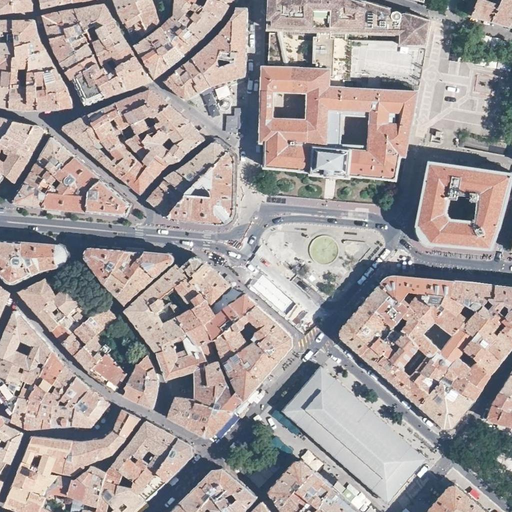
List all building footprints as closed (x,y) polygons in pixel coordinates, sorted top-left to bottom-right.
[(0,0),(0,12),(17,11),(34,9),(32,0),(0,0)] [(161,23),(161,22),(155,3),(153,3),(154,2),(154,1),(153,0),(115,0),(118,6),(119,10),(129,5),(137,0),(142,12),(140,13),(144,23),(148,32),(160,24),(161,23)] [(135,41),(148,32),(144,23),(140,13),(142,12),(137,0),(129,5),(119,10),(120,11),(124,20),(127,26),(129,30),(131,34),(135,41)] [(188,0),(176,0),(176,14),(203,39),(208,33),(209,33),(221,19),(222,18),(205,6),(205,5),(196,2),(195,1),(193,4),(188,0)] [(205,6),(222,18),(226,12),(231,4),(222,0),(207,0),(205,5),(205,6)] [(330,67),(331,36),(399,37),(398,46),(427,47),(432,20),(367,0),(266,0),(266,8),(271,8),(270,34),(294,35),(313,35),(312,67),(293,66),(269,66),(264,66),(262,95),(260,95),(260,99),(262,100),(262,108),(260,108),(260,112),(261,112),(261,116),(262,117),(261,118),(261,120),(262,120),(262,129),(261,129),(261,131),(262,131),(262,139),(261,139),(261,142),(265,142),(263,167),(311,171),(310,173),(314,173),(315,173),(315,172),(322,173),(322,174),(340,175),(340,174),(346,175),(346,176),(351,176),(398,180),(403,155),(407,156),(419,91),(330,88),(330,67)] [(467,0),(464,12),(469,14),(472,15),(475,6),(477,0),(467,0)] [(477,0),(475,6),(472,15),(488,19),(493,20),(502,0),(477,0)] [(511,0),(502,0),(493,20),(510,25),(511,25),(511,0)] [(116,44),(126,38),(119,25),(106,3),(97,4),(89,6),(76,8),(77,12),(86,28),(90,26),(96,23),(103,38),(95,42),(98,49),(99,51),(116,44)] [(213,41),(195,56),(195,58),(206,75),(212,85),(231,79),(246,75),(246,69),(248,7),(238,7),(230,23),(213,41)] [(77,12),(76,8),(63,11),(62,11),(44,15),(48,26),(55,50),(84,35),(83,33),(85,32),(87,31),(86,28),(77,12)] [(203,39),(176,14),(169,21),(183,36),(194,47),(200,41),(203,39)] [(2,20),(0,19),(0,29),(3,30),(15,29),(15,31),(17,43),(16,44),(41,39),(37,25),(35,19),(29,19),(6,20),(2,20)] [(183,36),(169,21),(165,25),(163,26),(173,41),(177,45),(185,55),(188,52),(194,47),(183,36)] [(173,41),(163,26),(151,35),(161,53),(163,54),(171,66),(182,58),(184,56),(185,55),(177,45),(173,41)] [(0,105),(10,108),(12,71),(14,55),(17,55),(16,45),(16,44),(17,43),(15,31),(8,32),(8,41),(0,40),(0,105)] [(84,35),(55,50),(56,53),(61,61),(76,51),(76,50),(89,41),(86,33),(85,32),(83,33),(84,35)] [(294,35),(270,34),(269,66),(293,66),(294,35)] [(160,75),(171,66),(163,54),(161,53),(151,35),(137,45),(147,61),(150,65),(157,77),(160,75)] [(106,66),(110,71),(117,68),(118,69),(127,90),(136,87),(151,82),(152,81),(145,69),(134,52),(126,38),(116,44),(99,51),(98,52),(100,60),(102,63),(104,66),(105,66),(106,66)] [(16,45),(17,55),(14,55),(12,71),(10,108),(20,109),(30,111),(39,110),(38,96),(39,95),(37,70),(44,69),(47,69),(57,67),(52,59),(46,48),(44,44),(41,41),(41,39),(16,44),(16,45)] [(89,41),(94,51),(98,49),(95,42),(94,43),(93,40),(89,41)] [(64,65),(67,70),(71,67),(85,59),(95,53),(94,51),(89,41),(76,50),(76,51),(61,61),(64,65)] [(72,78),(83,70),(91,65),(98,61),(95,53),(85,59),(71,67),(67,70),(69,74),(72,78)] [(195,58),(195,56),(185,64),(196,80),(198,83),(195,84),(200,91),(206,88),(212,85),(206,75),(195,58)] [(98,78),(110,71),(106,66),(105,66),(104,66),(103,67),(101,64),(99,61),(98,61),(91,65),(83,70),(72,78),(79,90),(86,104),(86,105),(96,101),(107,97),(103,88),(98,78)] [(196,80),(185,64),(176,71),(174,73),(165,80),(186,99),(192,95),(200,91),(195,84),(198,83),(196,80)] [(59,91),(61,108),(67,107),(74,106),(73,104),(67,86),(67,85),(57,67),(47,69),(44,69),(45,72),(49,86),(50,92),(58,91),(59,91)] [(117,68),(110,71),(98,78),(103,88),(107,97),(116,93),(127,90),(118,69),(117,68)] [(38,96),(39,110),(49,109),(58,108),(61,108),(59,91),(58,91),(50,92),(49,86),(45,72),(44,69),(37,70),(39,95),(38,96)] [(138,133),(149,127),(145,118),(157,113),(160,111),(169,103),(167,102),(159,96),(158,95),(151,89),(136,95),(117,102),(121,113),(114,117),(120,129),(116,131),(122,142),(132,152),(135,149),(128,141),(125,140),(129,138),(137,132),(138,133)] [(121,113),(117,102),(103,108),(95,111),(89,113),(90,116),(93,123),(97,127),(110,119),(116,131),(120,129),(114,117),(121,113)] [(162,120),(155,124),(158,130),(162,126),(170,136),(178,128),(191,121),(181,113),(169,103),(160,111),(157,113),(161,119),(162,120)] [(214,117),(220,113),(215,104),(209,107),(214,117)] [(227,130),(248,130),(248,108),(235,108),(235,115),(227,115),(227,130)] [(64,127),(65,127),(65,128),(93,152),(112,168),(122,177),(138,159),(139,158),(132,152),(122,142),(116,131),(110,119),(97,127),(93,123),(90,116),(89,113),(76,119),(64,125),(64,126),(64,127)] [(0,152),(4,147),(1,145),(4,136),(6,136),(11,128),(15,120),(12,119),(3,116),(0,115),(0,152)] [(25,122),(15,120),(11,128),(6,136),(4,136),(1,145),(4,147),(6,148),(9,147),(10,145),(11,145),(14,147),(19,150),(25,140),(27,141),(35,124),(25,122)] [(148,132),(143,140),(147,143),(150,147),(156,152),(161,156),(163,158),(165,156),(171,162),(176,161),(181,159),(197,145),(198,144),(206,137),(197,128),(196,127),(191,121),(178,128),(170,136),(176,142),(170,148),(164,143),(170,136),(162,126),(158,130),(158,131),(153,135),(148,132)] [(37,125),(35,124),(27,141),(25,140),(19,150),(31,158),(35,151),(42,138),(46,131),(46,130),(43,127),(39,125),(37,125)] [(142,139),(138,133),(137,132),(129,138),(125,140),(128,141),(135,149),(144,158),(144,159),(148,163),(148,164),(146,166),(144,165),(138,159),(122,177),(129,183),(141,193),(146,188),(157,176),(158,174),(164,168),(166,166),(171,162),(165,156),(163,158),(161,156),(156,152),(150,147),(147,143),(143,140),(142,139)] [(63,167),(76,155),(64,145),(53,136),(49,143),(39,159),(56,172),(61,166),(63,167)] [(186,177),(193,183),(228,148),(217,140),(215,140),(213,140),(205,147),(178,169),(182,172),(186,177)] [(5,159),(0,155),(0,180),(1,179),(3,177),(5,173),(16,182),(31,158),(19,150),(14,147),(13,149),(7,157),(5,159)] [(170,215),(175,219),(186,220),(205,221),(219,223),(221,223),(222,223),(225,222),(228,221),(231,219),(232,217),(234,215),(234,214),(235,212),(235,210),(235,208),(235,201),(236,191),(237,158),(235,155),(234,153),(233,153),(228,148),(193,183),(186,191),(183,195),(176,205),(170,215)] [(91,167),(76,155),(63,167),(61,166),(56,172),(39,159),(34,167),(33,169),(42,174),(43,175),(44,175),(45,176),(49,180),(53,184),(49,190),(46,199),(44,207),(68,209),(89,211),(91,198),(92,191),(104,178),(91,167)] [(425,241),(426,242),(428,243),(430,243),(432,243),(493,248),(498,230),(502,218),(511,182),(511,171),(465,165),(449,163),(431,161),(430,169),(429,171),(421,210),(418,226),(418,227),(418,229),(418,231),(418,233),(419,234),(420,236),(421,238),(423,240),(425,241)] [(42,174),(33,169),(29,176),(26,180),(38,186),(49,190),(53,184),(49,180),(45,176),(44,175),(43,175),(42,174)] [(186,191),(193,183),(186,177),(182,172),(178,169),(172,173),(168,176),(166,178),(181,193),(183,195),(186,191)] [(113,186),(104,178),(92,191),(91,198),(89,211),(95,212),(112,213),(128,215),(134,203),(113,186)] [(176,205),(183,195),(181,193),(166,178),(152,194),(148,198),(155,204),(156,204),(170,215),(176,205)] [(38,186),(26,180),(20,189),(16,195),(16,196),(15,197),(15,198),(15,200),(16,201),(17,203),(18,204),(19,204),(20,205),(34,206),(44,207),(46,199),(49,190),(38,186)] [(31,273),(22,238),(0,235),(0,271),(7,278),(7,279),(9,279),(10,280),(11,280),(12,281),(13,281),(15,281),(16,280),(17,280),(18,280),(19,279),(31,273)] [(42,239),(22,238),(31,273),(42,268),(61,265),(62,264),(64,263),(65,262),(66,261),(67,260),(68,259),(69,257),(69,255),(69,254),(69,253),(69,252),(69,250),(68,249),(68,247),(66,245),(65,244),(64,243),(63,242),(62,242),(61,241),(60,241),(59,241),(58,241),(42,239)] [(95,268),(105,281),(115,265),(122,254),(126,247),(116,247),(109,246),(94,245),(93,245),(92,245),(91,245),(90,245),(89,246),(88,246),(87,248),(86,249),(86,251),(86,253),(86,254),(86,255),(86,256),(87,257),(91,262),(95,268)] [(109,286),(116,293),(138,266),(133,262),(138,257),(143,249),(134,248),(132,248),(126,247),(122,254),(115,265),(105,281),(107,283),(109,286)] [(138,257),(153,277),(161,269),(173,259),(173,258),(174,258),(174,257),(173,252),(171,251),(156,250),(143,249),(138,257)] [(187,259),(181,265),(188,274),(189,275),(205,260),(200,255),(191,255),(187,259)] [(138,266),(116,293),(120,297),(125,302),(139,289),(143,286),(149,280),(153,277),(138,257),(133,262),(138,266)] [(189,275),(188,274),(175,283),(187,298),(189,300),(193,296),(197,302),(206,296),(210,303),(222,291),(231,282),(205,260),(189,275)] [(141,328),(157,349),(164,347),(163,341),(170,337),(165,318),(177,313),(179,311),(178,309),(178,307),(178,306),(178,305),(177,303),(175,302),(173,301),(171,300),(165,291),(170,287),(175,283),(188,274),(181,265),(177,262),(173,264),(147,288),(126,308),(141,328)] [(384,279),(381,282),(402,299),(404,297),(410,302),(418,292),(432,305),(435,302),(439,302),(448,291),(452,294),(454,279),(429,277),(423,276),(396,274),(394,274),(392,274),(390,275),(389,275),(387,276),(384,279)] [(46,276),(19,289),(36,309),(52,327),(60,320),(71,332),(85,318),(104,301),(89,289),(82,296),(78,292),(70,282),(57,293),(46,276)] [(495,298),(496,283),(477,281),(470,281),(454,279),(452,294),(453,295),(458,298),(465,303),(476,309),(479,310),(479,309),(483,312),(491,317),(499,309),(505,303),(506,299),(495,298)] [(402,299),(381,282),(377,286),(366,299),(386,316),(384,318),(388,321),(394,326),(403,315),(410,306),(402,299)] [(0,316),(4,307),(10,290),(1,284),(0,283),(0,316)] [(511,284),(510,284),(496,283),(495,298),(506,299),(505,303),(509,306),(511,308),(511,284)] [(213,336),(214,338),(216,337),(220,333),(237,318),(244,313),(258,302),(246,291),(234,300),(216,312),(205,320),(213,336)] [(417,366),(423,369),(434,379),(438,382),(441,378),(476,399),(477,397),(482,389),(485,385),(489,378),(492,374),(476,360),(472,364),(471,365),(459,356),(460,354),(465,348),(474,355),(474,356),(478,358),(479,359),(481,355),(482,356),(487,349),(487,348),(493,340),(479,329),(475,335),(462,325),(465,321),(457,315),(460,311),(465,303),(458,298),(453,295),(452,294),(448,291),(439,302),(435,302),(432,305),(418,292),(410,302),(404,297),(402,299),(410,306),(403,315),(407,318),(406,322),(403,327),(414,339),(420,346),(419,347),(428,354),(417,366)] [(177,313),(199,343),(200,342),(214,338),(213,336),(205,320),(216,312),(213,307),(210,303),(206,296),(197,302),(193,305),(192,304),(179,311),(177,313)] [(381,331),(388,321),(384,318),(386,316),(366,299),(363,302),(349,318),(341,328),(341,337),(349,343),(359,352),(363,355),(380,334),(381,335),(383,332),(381,331)] [(112,309),(104,301),(85,318),(98,331),(116,314),(114,312),(112,309)] [(224,359),(238,349),(245,359),(249,365),(258,374),(263,378),(267,374),(271,369),(281,358),(294,343),(294,339),(294,334),(290,331),(275,318),(261,305),(258,302),(244,313),(237,318),(220,333),(216,337),(217,341),(223,356),(224,359)] [(34,327),(16,308),(15,308),(14,311),(0,344),(0,371),(7,375),(8,375),(19,381),(24,383),(22,389),(31,392),(33,388),(41,370),(37,367),(39,362),(44,365),(46,360),(52,347),(39,333),(34,327)] [(494,331),(497,326),(499,324),(491,317),(483,312),(479,309),(479,310),(476,309),(469,318),(460,311),(457,315),(465,321),(462,325),(475,335),(479,329),(493,340),(487,348),(487,349),(482,356),(481,355),(479,359),(478,358),(476,360),(492,374),(499,365),(504,358),(511,348),(511,345),(508,342),(494,331)] [(511,317),(511,318),(505,314),(499,309),(491,317),(499,324),(497,326),(511,336),(511,317)] [(168,376),(182,372),(196,368),(211,364),(199,343),(177,313),(165,318),(170,337),(163,341),(164,347),(157,349),(168,376)] [(71,332),(63,339),(69,345),(75,352),(96,333),(98,331),(85,318),(71,332)] [(60,320),(52,327),(54,330),(58,334),(63,339),(71,332),(60,320)] [(511,336),(497,326),(494,331),(508,342),(511,345),(511,336)] [(394,383),(420,405),(438,382),(434,379),(423,369),(417,366),(411,374),(403,367),(419,347),(420,346),(414,339),(403,327),(400,331),(393,339),(390,343),(386,339),(381,335),(380,334),(363,355),(379,370),(388,377),(394,383)] [(111,345),(98,331),(96,333),(75,352),(81,358),(89,366),(90,368),(107,350),(108,349),(111,345)] [(214,338),(200,342),(202,346),(213,342),(217,341),(216,337),(214,338)] [(213,342),(202,346),(211,360),(219,357),(213,342)] [(131,366),(111,345),(108,349),(107,350),(128,371),(131,366)] [(59,355),(52,347),(46,360),(44,365),(41,370),(33,388),(31,392),(30,396),(27,411),(39,412),(43,399),(45,395),(49,387),(54,380),(66,363),(60,357),(59,355)] [(428,354),(419,347),(403,367),(411,374),(417,366),(428,354)] [(236,381),(239,386),(245,398),(248,395),(263,378),(258,374),(249,365),(245,359),(238,349),(224,359),(236,381)] [(107,350),(90,368),(92,369),(97,374),(116,389),(121,380),(128,371),(107,350)] [(121,380),(116,389),(128,394),(139,399),(141,396),(146,387),(147,376),(159,377),(156,369),(155,365),(150,355),(149,354),(148,352),(138,360),(134,369),(131,366),(128,371),(121,380)] [(196,368),(196,373),(197,395),(197,397),(215,402),(215,403),(215,405),(220,405),(222,406),(235,409),(239,405),(245,398),(239,386),(236,381),(224,359),(211,364),(196,368)] [(75,371),(66,363),(54,380),(57,383),(53,390),(49,387),(45,395),(43,399),(39,412),(27,411),(26,413),(26,423),(30,425),(35,424),(53,423),(54,413),(55,401),(59,401),(62,397),(78,373),(75,371)] [(334,376),(322,366),(303,388),(284,410),(295,420),(312,434),(329,449),(347,465),(389,502),(406,482),(427,458),(386,422),(367,405),(351,391),(334,376)] [(7,375),(0,371),(0,390),(1,392),(14,411),(20,393),(16,392),(16,391),(19,381),(8,375),(7,375)] [(506,380),(501,389),(511,394),(511,372),(509,377),(506,380)] [(85,380),(78,373),(62,397),(68,399),(66,402),(75,403),(76,403),(77,403),(78,402),(91,384),(86,380),(85,380)] [(141,396),(139,399),(146,402),(152,405),(153,405),(154,405),(158,392),(159,383),(159,380),(159,377),(147,376),(146,387),(141,396)] [(468,409),(476,399),(441,378),(438,382),(420,405),(433,416),(437,419),(446,427),(453,427),(459,420),(463,414),(468,409)] [(75,403),(74,422),(79,422),(92,423),(111,400),(106,397),(100,392),(91,384),(78,402),(77,403),(76,403),(75,403)] [(511,425),(511,394),(501,389),(498,393),(496,396),(491,403),(487,419),(496,421),(508,424),(511,425)] [(20,393),(14,411),(11,418),(22,422),(26,423),(26,413),(27,411),(30,396),(20,393)] [(197,397),(197,395),(186,394),(177,393),(169,414),(179,420),(188,424),(196,397),(197,397)] [(215,402),(197,397),(196,397),(188,424),(195,428),(206,434),(213,434),(218,429),(225,421),(235,409),(222,406),(220,405),(215,405),(215,403),(215,402)] [(54,413),(53,423),(63,423),(71,422),(74,422),(75,403),(66,402),(59,401),(55,401),(54,413)] [(116,425),(116,426),(121,430),(132,410),(127,408),(123,406),(120,415),(116,425)] [(121,430),(127,435),(132,428),(141,415),(137,413),(132,410),(121,430)] [(0,491),(4,481),(24,429),(5,421),(4,418),(3,417),(1,415),(0,412),(0,491)] [(164,426),(148,417),(133,437),(130,440),(125,446),(113,462),(134,478),(133,486),(146,498),(150,495),(157,489),(168,479),(158,468),(180,435),(164,426)] [(92,437),(96,457),(112,451),(113,450),(123,439),(127,435),(121,430),(116,426),(107,434),(106,434),(98,436),(92,437)] [(21,465),(14,481),(9,492),(5,502),(7,503),(32,511),(38,511),(42,503),(46,493),(42,491),(44,489),(48,484),(58,472),(51,471),(52,466),(64,469),(74,437),(55,436),(34,433),(23,460),(21,465)] [(158,468),(168,479),(185,462),(195,453),(193,442),(187,439),(180,435),(158,468)] [(85,438),(74,437),(64,469),(65,470),(75,471),(85,463),(85,461),(96,457),(92,437),(85,438)] [(274,496),(281,506),(291,495),(297,489),(315,470),(304,460),(303,459),(295,459),(276,482),(270,489),(271,491),(274,496)] [(73,475),(68,492),(76,495),(84,497),(84,498),(87,500),(99,503),(107,469),(103,467),(99,465),(92,461),(88,466),(76,476),(73,475)] [(130,511),(131,511),(136,507),(146,498),(133,486),(134,478),(113,462),(107,469),(99,503),(87,500),(84,498),(80,511),(130,511)] [(213,493),(217,499),(226,494),(234,491),(245,485),(234,475),(225,467),(215,469),(211,472),(206,477),(212,483),(213,484),(215,489),(216,490),(213,493)] [(320,506),(321,505),(324,500),(328,495),(330,492),(329,491),(333,486),(325,478),(315,470),(297,489),(320,506)] [(58,472),(48,484),(47,489),(49,489),(68,492),(73,475),(58,472)] [(185,498),(182,501),(191,509),(193,511),(195,511),(211,495),(213,493),(216,490),(215,489),(213,484),(212,483),(206,477),(194,490),(185,498)] [(449,511),(459,505),(460,505),(468,511),(489,511),(478,502),(459,484),(458,484),(458,483),(457,483),(449,484),(435,501),(426,510),(425,511),(449,511)] [(225,510),(227,511),(244,511),(250,506),(253,502),(257,498),(257,496),(257,495),(250,489),(245,485),(234,491),(239,497),(233,502),(226,494),(217,499),(225,510)] [(338,497),(341,492),(337,489),(333,486),(329,491),(330,492),(337,497),(337,498),(338,497)] [(363,511),(358,508),(358,507),(341,492),(338,497),(337,498),(337,497),(330,492),(328,495),(324,500),(321,505),(323,507),(331,511),(363,511)] [(193,511),(191,509),(182,501),(176,507),(172,511),(173,511),(223,511),(225,510),(217,499),(213,493),(195,511),(193,511)] [(84,497),(76,495),(72,511),(80,511),(84,498),(84,497)] [(285,511),(314,511),(316,511),(310,506),(309,506),(306,503),(302,507),(291,495),(281,506),(285,511)] [(272,511),(268,507),(263,501),(251,511),(272,511)] [(60,511),(42,503),(38,511),(12,511),(6,510),(4,511),(60,511)]
